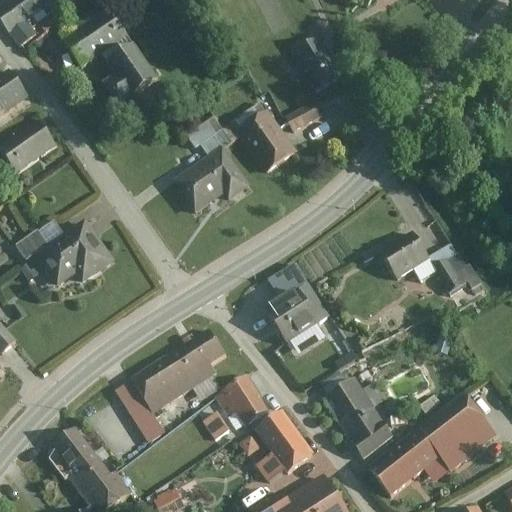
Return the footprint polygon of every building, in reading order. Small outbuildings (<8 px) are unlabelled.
[(0,32),(4,39),(39,17),(27,0),(19,0),(0,13),(0,32)] [(77,73),(124,43),(104,13),(58,43),(77,73)] [(317,44),(297,55),(309,75),(300,80),(313,101),(341,84),(317,44)] [(159,87),(133,46),(101,66),(110,81),(97,89),(113,115),(159,87)] [(0,120),(27,101),(7,73),(0,77),(0,120)] [(303,96),(292,102),(297,111),(280,121),(293,143),(321,126),(303,96)] [(62,148),(41,114),(0,139),(0,171),(7,182),(62,148)] [(257,114),(228,134),(260,180),(289,160),(257,114)] [(244,194),(221,156),(166,190),(185,221),(215,203),(219,209),(244,194)] [(111,272),(81,225),(55,240),(28,258),(51,295),(72,281),(79,292),(111,272)] [(55,240),(48,228),(8,254),(16,266),(28,258),(55,240)] [(407,235),(373,255),(391,286),(425,267),(407,235)] [(431,272),(449,301),(476,284),(467,269),(452,278),(443,264),(431,272)] [(275,355),(325,322),(306,292),(256,325),(275,355)] [(0,357),(10,349),(0,336),(0,357)] [(210,370),(222,363),(205,337),(128,387),(151,423),(216,380),(210,370)] [(264,411),(243,383),(214,404),(222,415),(204,428),(216,445),(264,411)] [(390,439),(351,384),(319,407),(358,462),(390,439)] [(128,387),(110,399),(144,451),(162,440),(151,423),(128,387)] [(492,444),(456,399),(358,476),(381,505),(430,465),(444,482),(492,444)] [(305,463),(276,422),(250,440),(265,461),(248,472),(262,493),(305,463)] [(77,436),(42,461),(78,511),(108,511),(123,502),(77,436)] [(470,470),(476,482),(495,473),(489,461),(470,470)] [(345,511),(323,479),(281,508),(275,500),(257,511),(345,511)] [(181,488),(157,499),(162,511),(186,511),(191,510),(181,488)]
